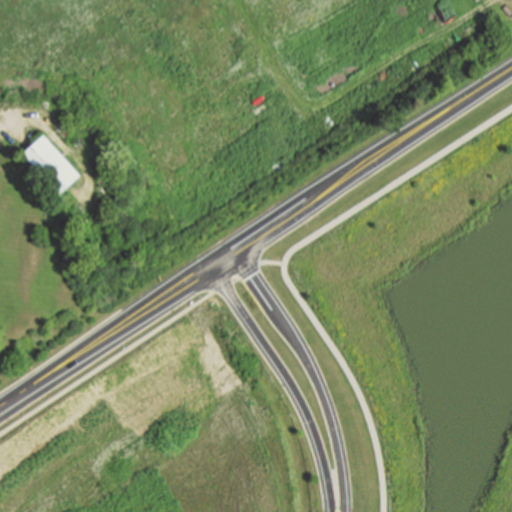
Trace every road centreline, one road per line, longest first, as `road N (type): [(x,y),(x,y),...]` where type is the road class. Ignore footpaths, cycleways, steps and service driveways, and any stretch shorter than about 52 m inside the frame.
road 1 (tertiary): [(511,64),(211,264)]
road 2 (tertiary): [(344,511),(342,457),(323,390),(233,249)]
road 3 (tertiary): [(211,264),(298,399),(319,446),(330,511)]
road 4 (residential): [(211,264),(0,406)]
